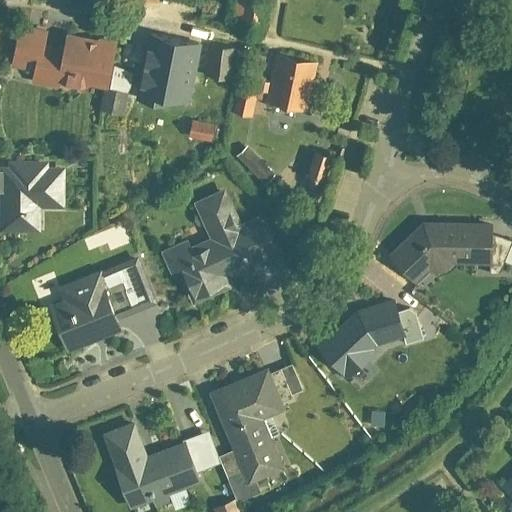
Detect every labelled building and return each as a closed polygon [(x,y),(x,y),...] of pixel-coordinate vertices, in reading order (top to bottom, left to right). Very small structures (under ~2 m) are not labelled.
[(10,64),(32,69),(38,40),(41,26),(18,22),(10,64)] [(104,85),(106,86),(115,39),(67,29),(64,45),(58,76),(104,85)] [(200,42),(148,32),(137,89),(189,99),(200,42)] [(58,76),(64,45),(38,40),(32,69),(30,80),(56,85),(58,76)] [(205,73),(232,78),(238,47),(211,42),(205,73)] [(276,56),(265,101),(301,110),(312,65),(276,56)] [(106,86),(104,85),(100,107),(123,112),(127,90),(106,86)] [(237,85),(232,109),(255,113),(259,90),(237,85)] [(217,123),(195,118),(191,138),(213,143),(217,123)] [(235,159),(262,187),(277,173),(250,144),(235,159)] [(305,178),(320,182),(327,156),(313,152),(305,178)] [(1,192),(0,230),(40,230),(41,206),(66,207),(66,166),(49,166),(49,159),(10,158),(10,166),(4,166),(4,169),(4,192),(1,192)] [(181,272),(194,302),(232,285),(226,273),(249,263),(252,269),(284,255),(264,210),(240,220),(226,187),(195,200),(210,234),(191,242),(188,236),(161,247),(173,275),(181,272)] [(421,218),(387,251),(416,278),(435,259),(490,259),(491,231),(492,219),(421,218)] [(511,238),(491,231),(490,259),(491,270),(500,271),(505,258),(511,260),(511,238)] [(140,253),(100,267),(117,314),(157,299),(140,253)] [(49,300),(67,348),(123,328),(117,314),(100,267),(58,283),(63,295),(49,300)] [(355,305),(316,343),(342,373),(378,343),(404,333),(398,310),(393,293),(355,305)] [(416,305),(398,310),(404,333),(408,345),(425,340),(416,305)] [(293,360),(270,369),(280,394),(303,385),(293,360)] [(234,445),(247,479),(257,475),(284,465),(264,414),(285,406),(280,394),(270,369),(268,363),(211,386),(234,445)] [(99,429),(130,507),(204,478),(199,464),(187,436),(148,451),(134,416),(99,429)] [(209,428),(187,436),(199,464),(220,456),(218,452),(209,428)] [(234,445),(218,452),(220,456),(235,494),(236,497),(261,487),(257,475),(247,479),(234,445)] [(241,511),(236,497),(235,494),(214,503),(217,511),(241,511)]
